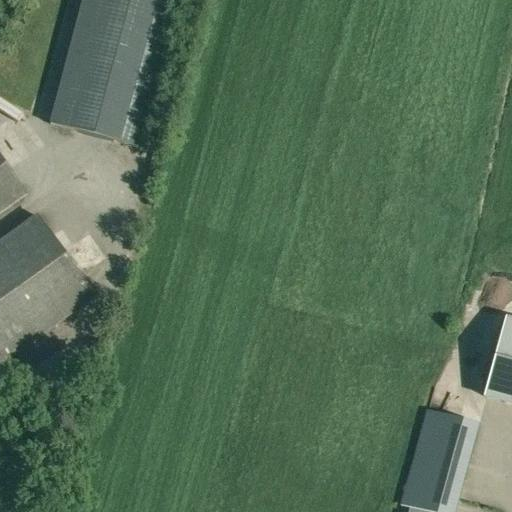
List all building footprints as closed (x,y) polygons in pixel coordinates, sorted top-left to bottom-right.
[(176,0),(81,0),(49,124),(138,147),(176,0)] [(0,213),(26,195),(0,159),(0,213)] [(0,365),(94,298),(37,217),(0,242),(0,365)] [(88,265),(107,258),(103,248),(84,255),(88,265)] [(485,398),(511,404),(511,320),(505,318),(485,398)] [(427,511),(454,511),(478,425),(428,412),(402,505),(411,508),(427,511)]
